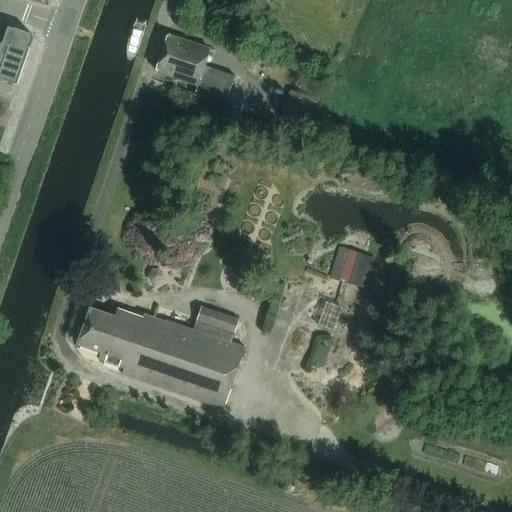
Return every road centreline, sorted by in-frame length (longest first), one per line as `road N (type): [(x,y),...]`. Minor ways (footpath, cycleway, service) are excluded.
road 1 (residential): [(64,330),(173,0)]
road 2 (tertiary): [(0,209),(62,26)]
